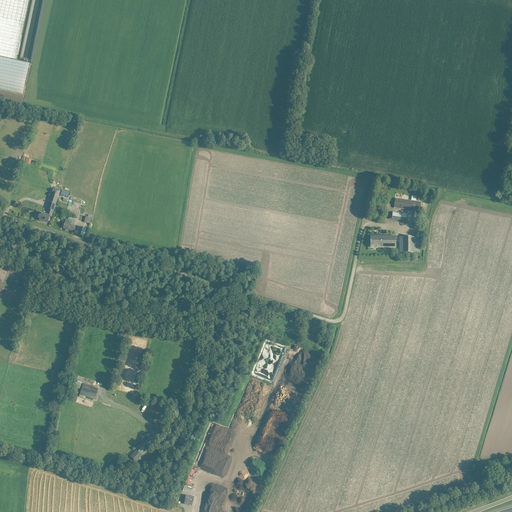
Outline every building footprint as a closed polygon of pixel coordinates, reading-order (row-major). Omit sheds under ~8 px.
[(0,0),(0,56),(16,60),(28,0),(0,0)] [(48,223),(49,219),(50,217),(52,217),(60,190),(54,188),(52,193),(46,215),(42,213),(39,221),(48,223)] [(395,198),(394,208),(415,211),(417,211),(419,212),(421,202),(395,198)] [(392,212),(391,220),(405,222),(406,214),(398,213),(392,212)] [(66,219),(63,228),(74,232),(76,226),(73,225),(74,222),(73,221),(74,219),(69,217),(68,220),(66,219)] [(375,237),(370,237),(370,248),(392,248),(396,248),(396,237),(375,237)] [(399,253),(419,252),(419,237),(399,237),(399,253)] [(80,390),(82,384),(76,382),(73,389),(80,390)] [(94,402),(99,389),(83,384),(79,397),(94,402)] [(136,450),(135,452),(130,457),(136,462),(154,442),(150,438),(149,437),(139,449),(138,451),(136,450)] [(186,496),(184,504),(190,505),(191,502),(193,503),(194,497),(186,496)]
